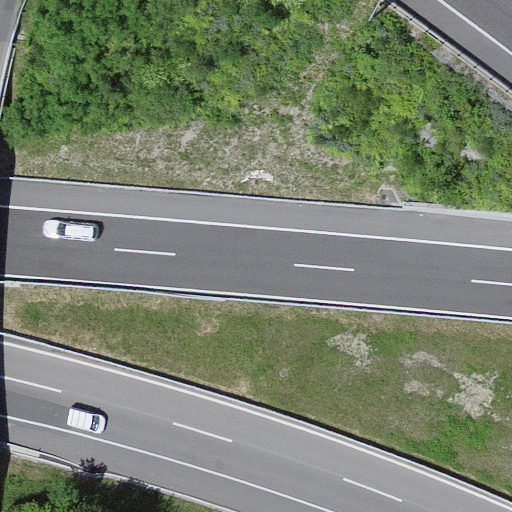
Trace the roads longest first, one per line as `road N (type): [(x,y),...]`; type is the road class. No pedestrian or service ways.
road 1 (motorway): [(511,281),(0,238)]
road 2 (motorway): [(0,377),(169,425),(417,511)]
